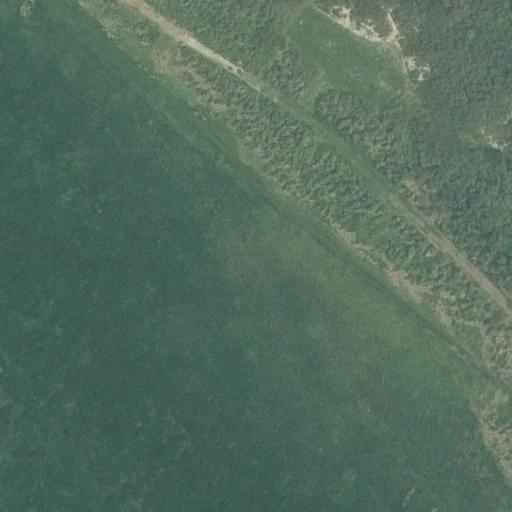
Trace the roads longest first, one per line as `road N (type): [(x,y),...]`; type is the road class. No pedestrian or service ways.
road 1 (track): [(308,122),(511,314)]
road 2 (track): [(308,122),(138,0)]
